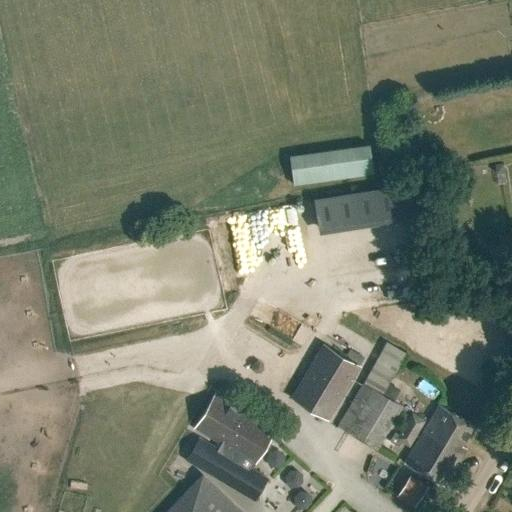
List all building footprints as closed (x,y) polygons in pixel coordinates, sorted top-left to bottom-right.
[(370,140),(290,151),(290,153),(294,183),(374,172),(370,142),(370,140)] [(395,182),(314,195),(319,230),(418,215),(412,179),(395,182)] [(273,209),(227,215),(235,276),(262,273),(255,226),(275,223),(273,209)] [(360,365),(324,343),(292,397),(329,418),(360,365)] [(363,382),(338,425),(377,447),(402,405),(363,382)] [(196,428),(220,442),(204,470),(256,500),(269,478),(253,468),(276,428),(216,393),(196,428)] [(462,443),(474,424),(439,403),(405,461),(445,485),(468,447),(462,443)] [(401,441),(410,447),(426,420),(412,412),(399,433),(396,431),(391,441),(399,445),(401,441)] [(410,473),(398,495),(415,505),(428,484),(410,473)] [(238,511),(200,477),(168,511),(238,511)]
